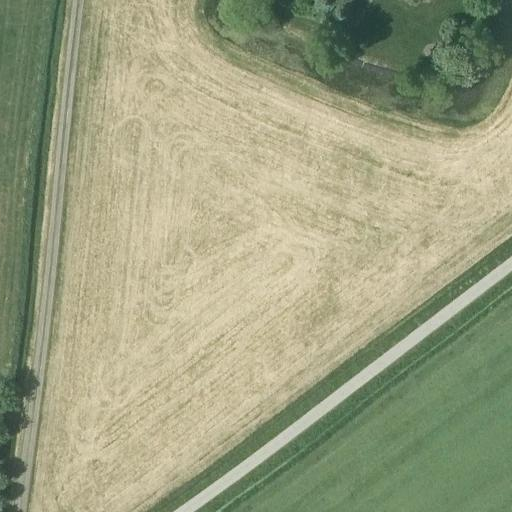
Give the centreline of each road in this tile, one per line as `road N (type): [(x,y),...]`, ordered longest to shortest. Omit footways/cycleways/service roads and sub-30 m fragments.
road 1 (track): [(18,511),(77,0)]
road 2 (unclassified): [(511,264),(184,511)]
